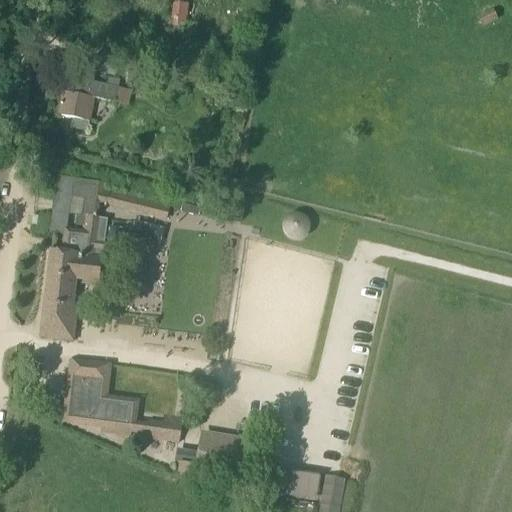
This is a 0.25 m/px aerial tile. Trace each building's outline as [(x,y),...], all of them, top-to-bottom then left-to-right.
[(57,116),(75,119),(91,122),(95,100),(115,103),(118,89),(67,79),(65,92),(62,92),(57,116)] [(90,123),(91,122),(75,119),(73,130),(87,133),(89,123),(90,123)] [(73,343),(77,307),(73,306),(76,282),(86,284),(85,287),(98,289),(102,259),(97,258),(102,219),(99,219),(100,209),(99,209),(102,185),(94,183),(88,217),(84,216),(83,226),(82,232),(67,230),(74,180),(57,177),(49,235),(63,237),(61,254),(50,252),(39,339),(73,343)] [(182,205),(180,214),(199,217),(200,209),(182,205)] [(284,224),(284,225),(284,226),(284,227),(284,228),(285,229),(285,230),(285,231),(286,232),(287,233),(288,234),(288,235),(289,235),(290,236),(291,237),(292,237),(293,237),(294,238),(296,238),(297,238),(298,238),(299,238),(300,237),(301,237),(302,237),(303,236),(304,235),(305,235),(306,234),(307,233),(307,232),(308,231),(308,230),(309,229),(309,228),(309,227),(310,226),(310,225),(310,224),(309,223),(309,221),(309,220),(308,219),(308,218),(307,217),(307,216),(306,216),(305,215),(304,214),(303,214),(303,213),(302,213),(301,213),(300,212),(299,212),(297,212),(296,212),(294,212),(293,212),(292,213),(291,213),(290,214),(289,214),(288,215),(288,216),(287,216),(286,217),(285,218),(285,219),(285,220),(284,221),(284,223),(284,224)] [(76,215),(75,224),(83,226),(84,216),(76,215)] [(158,313),(165,248),(143,246),(136,311),(158,313)] [(106,396),(109,365),(69,361),(62,425),(116,432),(116,436),(130,438),(131,432),(135,433),(136,424),(139,399),(106,396)] [(43,423),(47,414),(33,408),(32,408),(29,417),(43,423)] [(147,425),(145,435),(153,436),(153,441),(179,445),(181,430),(147,425)] [(202,435),(196,468),(194,477),(242,486),(249,444),(202,435)] [(264,492),(314,500),(318,477),(268,470),(264,492)] [(323,476),(316,511),(337,511),(344,481),(323,476)]
